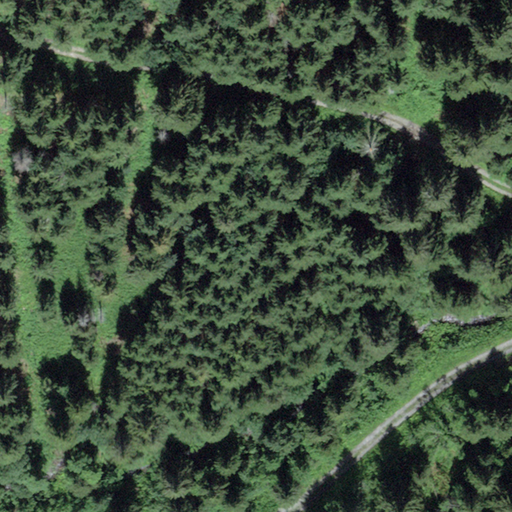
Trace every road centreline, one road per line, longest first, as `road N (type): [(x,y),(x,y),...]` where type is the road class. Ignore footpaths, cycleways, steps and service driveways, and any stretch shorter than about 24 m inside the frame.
road 1 (track): [(511,190),(418,133),(344,105),(0,36)]
road 2 (track): [(286,511),(422,398),(511,345)]
